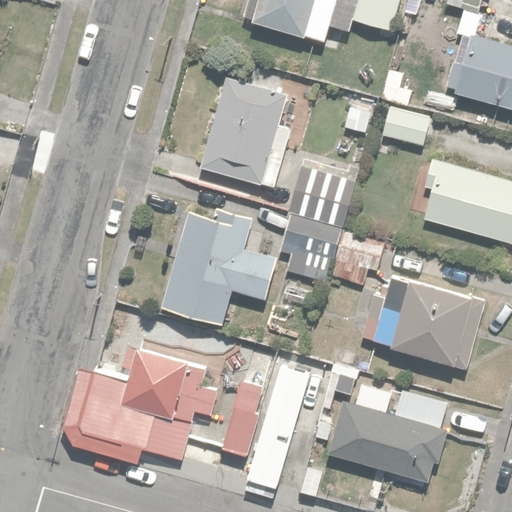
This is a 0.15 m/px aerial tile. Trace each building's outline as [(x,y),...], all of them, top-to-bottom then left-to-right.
[(327,0),(250,0),(249,4),(320,26),(327,0)] [(392,34),(402,0),(355,0),(351,15),(382,23),(380,31),(392,34)] [(511,41),(474,29),(457,84),(511,100),(511,41)] [(257,179),(287,81),(228,63),(198,160),(257,179)] [(433,107),(389,97),(383,128),(426,137),(433,107)] [(374,105),(349,100),(345,120),(370,125),(374,105)] [(366,256),(379,259),(384,236),(343,226),(359,164),(301,149),(277,245),(289,248),(285,265),(324,274),(325,270),(360,279),(366,256)] [(511,237),(511,175),(441,154),(423,212),(511,238),(511,237)] [(221,312),(230,282),(261,291),(271,254),(241,245),(247,222),(191,206),(165,297),(221,312)] [(479,294),(408,274),(391,333),(462,354),(479,294)] [(221,367),(139,345),(131,375),(88,363),(70,427),(144,447),(154,412),(205,426),(221,367)] [(240,479),(274,489),(294,423),(307,427),(327,363),(274,347),(268,365),(276,368),(264,405),(234,395),(220,440),(249,449),(240,479)] [(439,419),(340,394),(327,446),(425,471),(439,419)]
